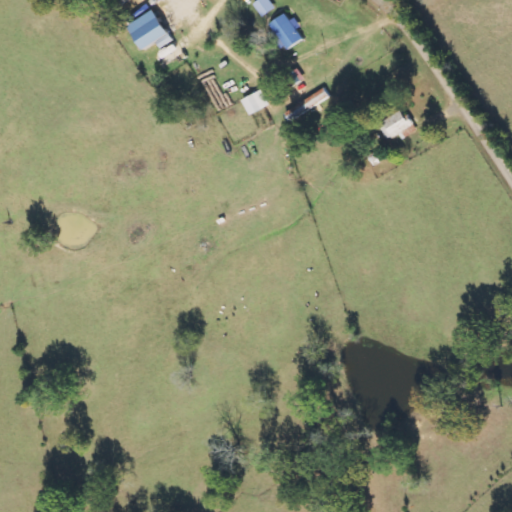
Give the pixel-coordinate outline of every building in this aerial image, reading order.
[(259,0),(253,5),(263,18),(276,9),(269,0),(259,0)] [(157,44),(160,49),(173,42),(154,11),(126,28),(142,53),(157,44)] [(303,42),(293,22),(289,24),(285,16),(270,23),(284,51),(303,42)] [(250,116),(270,105),(262,90),(242,101),(250,116)] [(390,143),(414,132),(404,111),(380,122),(390,143)]
